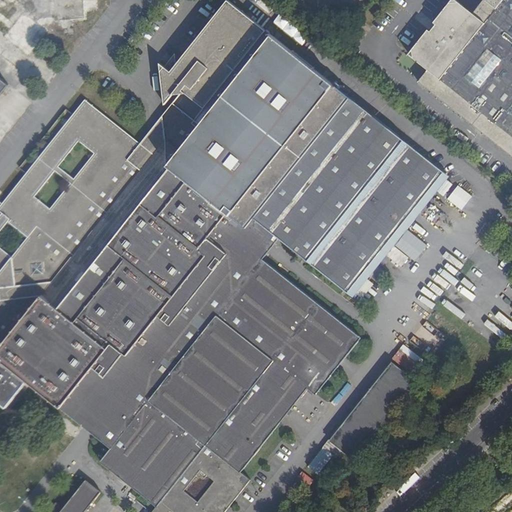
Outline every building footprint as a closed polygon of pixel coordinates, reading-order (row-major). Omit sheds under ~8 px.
[(0,402),(7,408),(28,381),(112,448),(101,461),(158,507),(162,502),(175,511),(225,511),(251,479),(241,472),(281,422),(274,417),(290,397),(297,402),(308,388),(317,394),(362,337),(263,259),(280,238),(301,255),(349,292),(348,291),(415,209),(445,172),(405,140),(351,97),(334,83),(311,65),(270,33),(269,36),(265,33),(229,0),(227,0),(176,62),(170,70),(164,65),(161,69),(162,104),(170,93),(178,92),(160,114),(162,126),(150,127),(149,127),(151,139),(139,140),(138,141),(83,97),(71,112),(64,107),(17,165),(25,171),(1,200),(0,199),(0,285),(5,286),(5,297),(0,297),(0,402)] [(66,0),(67,4),(43,5),(43,22),(92,19),(92,12),(102,12),(101,0),(66,0)] [(511,0),(483,0),(473,13),(456,0),(452,0),(434,22),(437,24),(431,31),(429,29),(409,54),(429,69),(419,82),(511,155),(511,0)] [(7,38),(19,45),(36,20),(25,12),(7,38)] [(5,49),(0,53),(0,68),(12,56),(5,49)] [(175,51),(164,65),(170,70),(176,62),(175,51)] [(25,60),(18,69),(34,81),(41,72),(25,60)] [(0,100),(10,88),(0,80),(0,100)] [(160,114),(150,127),(162,126),(160,114)] [(149,127),(139,140),(151,139),(149,127)] [(416,380),(392,362),(330,440),(329,440),(308,466),(318,474),(333,455),(336,457),(342,450),(354,459),(416,380)] [(281,422),(297,402),(290,397),(274,417),(281,422)] [(16,454),(0,471),(0,498),(29,466),(16,454)] [(87,480),(60,511),(84,511),(101,491),(87,480)] [(50,510),(53,511),(56,511),(61,506),(57,502),(50,510)]
